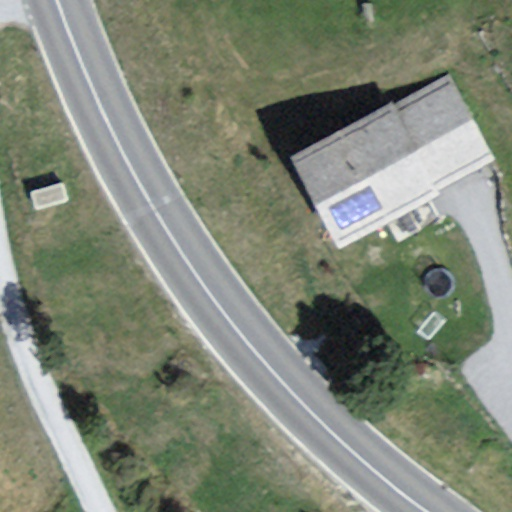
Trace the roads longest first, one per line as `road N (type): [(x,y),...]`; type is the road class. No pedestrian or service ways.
road 1 (secondary): [(56,0),(121,152),(224,313),(311,412),(427,511)]
road 2 (residential): [(0,265),(22,344),(101,511)]
